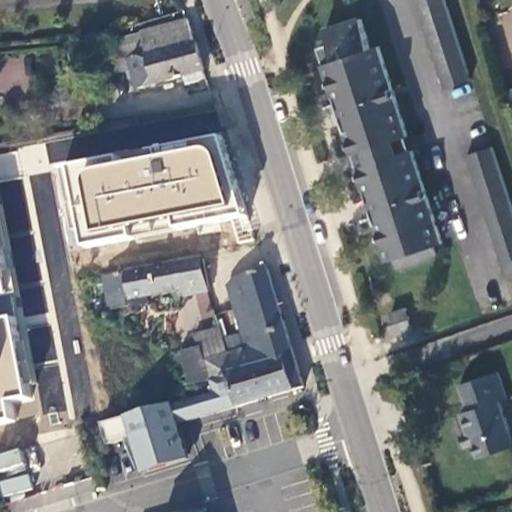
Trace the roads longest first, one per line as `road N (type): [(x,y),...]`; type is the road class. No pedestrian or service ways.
road 1 (tertiary): [(358,416),(222,0)]
road 2 (residential): [(38,511),(358,416)]
